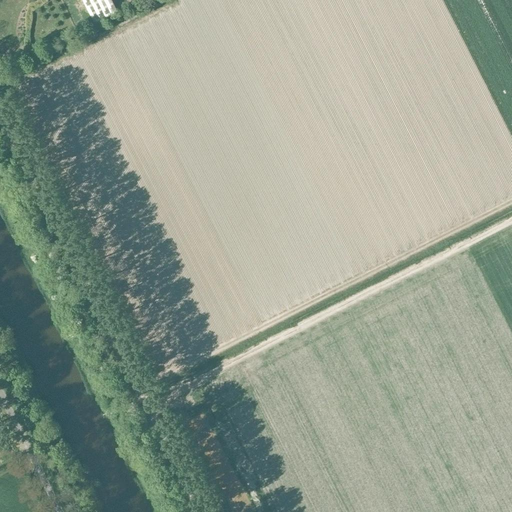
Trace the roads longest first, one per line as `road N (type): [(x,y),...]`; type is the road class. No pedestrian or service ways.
road 1 (unclassified): [(199,511),(0,118)]
road 2 (unclassified): [(59,511),(0,394)]
